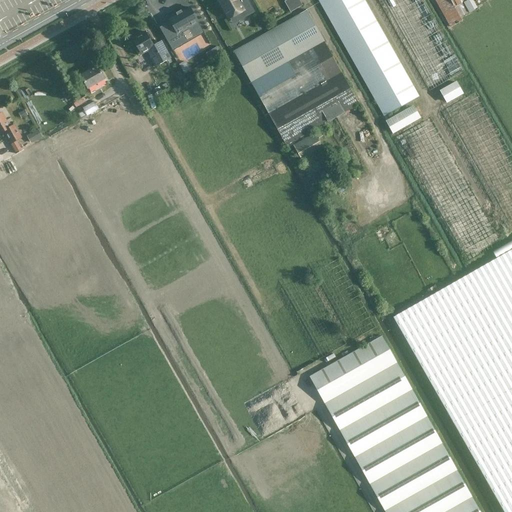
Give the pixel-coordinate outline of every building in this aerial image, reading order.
[(254,12),(247,0),(218,0),(229,19),(239,13),(242,19),(254,12)] [(299,0),(287,0),(285,2),(290,12),(302,5),(299,0)] [(317,0),(383,117),(419,97),(364,0),(317,0)] [(383,0),(426,89),(459,73),(424,0),(383,0)] [(461,21),(459,17),(469,13),(476,8),(471,0),(434,0),(449,27),(461,21)] [(166,37),(165,38),(173,51),(174,51),(172,48),(181,43),(186,40),(182,33),(181,31),(187,27),(189,30),(189,29),(193,36),(202,31),(204,33),(198,21),(198,20),(197,21),(190,7),(182,12),(181,10),(176,13),(177,15),(169,19),(176,32),(167,38),(166,37)] [(238,60),(268,113),(341,72),(306,10),(249,42),(253,51),(238,60)] [(139,56),(148,51),(156,66),(171,58),(161,40),(153,44),(146,31),(132,39),(137,48),(134,49),(139,56)] [(88,89),(105,80),(97,66),(80,75),(88,89)] [(341,72),(268,113),(287,148),(293,145),(311,135),(309,132),(313,130),(314,133),(315,134),(322,130),(320,126),(359,104),(341,72)] [(463,94),(456,83),(456,81),(439,91),(446,103),(463,94)] [(79,109),(79,180),(91,205),(103,206),(104,205),(110,205),(112,210),(138,198),(133,198),(171,181),(130,92),(99,106),(97,101),(79,109)] [(392,134),(420,118),(413,105),(385,121),(392,134)] [(25,110),(18,113),(21,119),(28,115),(25,110)] [(0,113),(0,134),(3,132),(16,154),(21,151),(16,140),(21,138),(14,125),(10,127),(2,113),(0,113)] [(38,129),(27,136),(31,144),(42,137),(38,129)] [(311,135),(293,145),(303,162),(324,150),(315,134),(314,133),(311,135)] [(456,205),(473,198),(450,139),(423,150),(420,141),(415,143),(413,139),(410,140),(408,135),(406,136),(446,233),(456,229),(450,215),(459,212),(456,205)] [(313,173),(317,181),(323,178),(319,170),(313,173)] [(80,218),(54,234),(61,246),(88,231),(80,218)] [(504,511),(511,511),(511,249),(394,317),(504,511)] [(149,306),(157,323),(179,313),(171,295),(149,306)] [(0,450),(31,511),(133,511),(39,326),(0,345),(0,450)]
